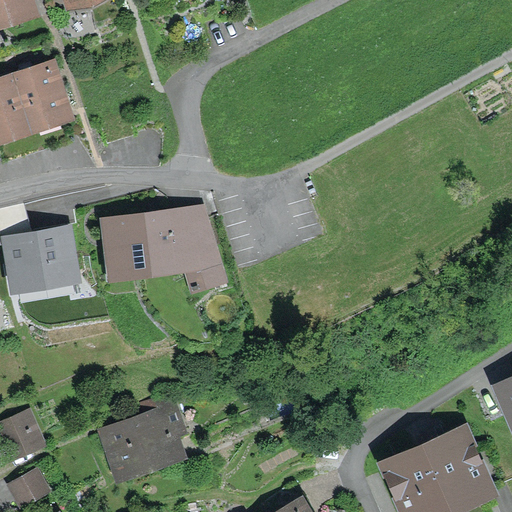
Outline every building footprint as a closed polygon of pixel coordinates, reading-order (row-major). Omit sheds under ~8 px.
[(0,0),(0,17),(30,8),(27,0),(0,0)] [(29,123),(36,146),(53,140),(45,117),(64,111),(49,66),(14,78),(29,123)] [(0,131),(12,128),(19,151),(36,146),(29,123),(14,78),(0,82),(0,131)] [(53,140),(71,134),(64,111),(45,117),(53,140)] [(0,131),(0,155),(1,157),(19,151),(12,128),(0,131)] [(0,208),(0,226),(25,220),(21,203),(0,208)] [(192,290),(223,280),(204,217),(172,221),(171,214),(159,215),(159,212),(149,213),(149,217),(107,222),(113,271),(177,264),(192,290)] [(10,241),(17,282),(71,273),(65,232),(10,241)] [(511,383),(502,388),(511,410),(511,383)] [(123,468),(173,450),(168,435),(186,429),(176,399),(172,401),(169,392),(141,402),(147,419),(110,432),(123,468)] [(31,445),(29,441),(37,437),(27,414),(0,425),(0,434),(9,454),(31,445)] [(468,492),(470,497),(490,489),(464,430),(385,464),(406,511),(429,511),(428,509),(468,492)] [(9,484),(21,504),(47,489),(36,469),(9,484)] [(265,501),(270,511),(308,511),(291,483),(265,501)]
